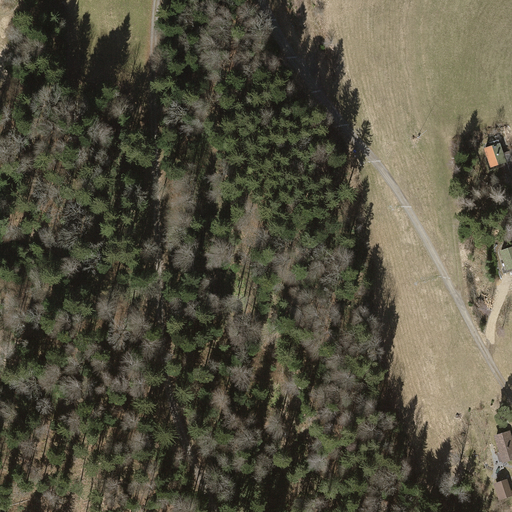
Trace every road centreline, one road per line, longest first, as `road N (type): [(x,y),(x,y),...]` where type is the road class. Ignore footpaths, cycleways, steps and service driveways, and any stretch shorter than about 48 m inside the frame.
road 1 (track): [(215,511),(188,454),(161,306),(156,0)]
road 2 (unclassified): [(272,0),(301,60),(397,189),(511,391)]
